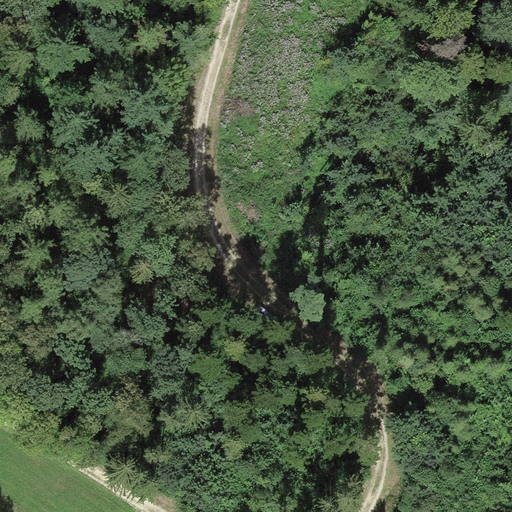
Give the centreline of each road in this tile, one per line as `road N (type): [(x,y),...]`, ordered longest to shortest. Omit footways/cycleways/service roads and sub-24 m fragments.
road 1 (track): [(234,0),(201,139),(203,215),(215,250),(237,278),(333,351),(374,398),(384,459),(366,511)]
road 2 (track): [(159,511),(0,411)]
